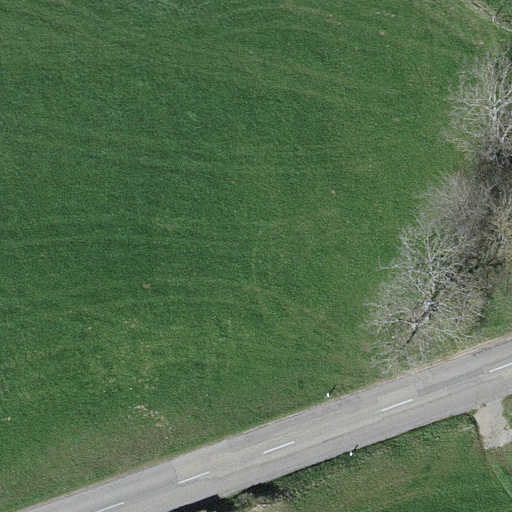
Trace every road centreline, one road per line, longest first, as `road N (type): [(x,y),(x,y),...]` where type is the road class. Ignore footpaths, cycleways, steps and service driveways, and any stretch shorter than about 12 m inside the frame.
road 1 (secondary): [(511,359),(88,511)]
road 2 (track): [(404,0),(511,69)]
